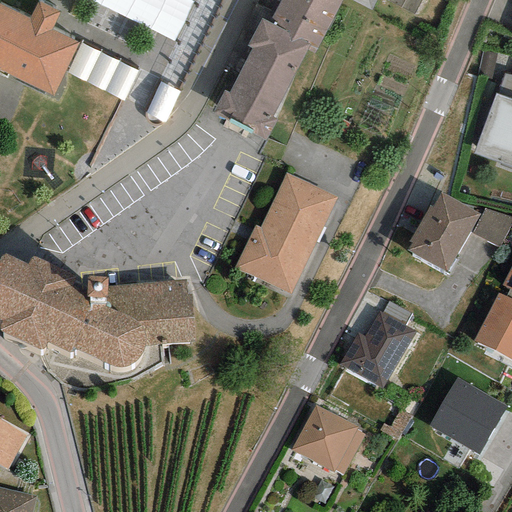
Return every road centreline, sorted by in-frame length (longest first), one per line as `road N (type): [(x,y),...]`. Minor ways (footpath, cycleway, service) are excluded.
road 1 (residential): [(234,511),(368,260),(478,0)]
road 2 (tertiary): [(0,358),(41,399),(74,511)]
road 3 (residential): [(176,131),(249,0)]
